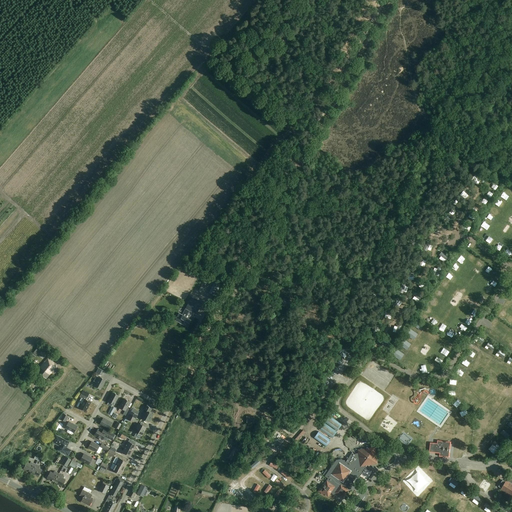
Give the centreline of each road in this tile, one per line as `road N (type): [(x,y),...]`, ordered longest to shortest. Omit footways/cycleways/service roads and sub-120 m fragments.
road 1 (track): [(167,408),(386,0)]
road 2 (residential): [(167,408),(114,380),(77,447)]
